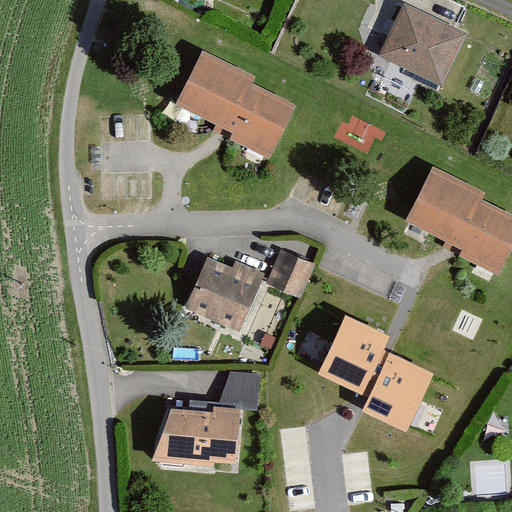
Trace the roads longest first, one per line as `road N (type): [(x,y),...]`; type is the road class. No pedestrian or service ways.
road 1 (unclassified): [(98,382),(66,145),(80,51),(98,0)]
road 2 (unclassified): [(108,511),(98,382)]
road 3 (residential): [(98,382),(218,389)]
